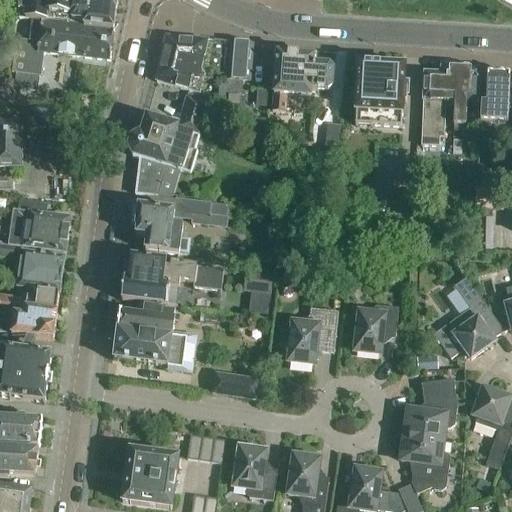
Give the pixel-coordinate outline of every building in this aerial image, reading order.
[(18,0),(19,22),(33,23),(54,26),(54,21),(48,20),(49,0),(18,0)] [(69,0),(49,0),(48,20),(54,21),(54,26),(85,30),(87,19),(82,18),(82,11),(69,10),(69,0)] [(118,0),(69,0),(69,10),(82,11),(82,18),(87,19),(85,30),(114,33),(116,14),(116,15),(118,0)] [(54,26),(33,23),(30,44),(17,42),(13,75),(16,76),(39,78),(40,79),(43,56),(110,64),(114,33),(85,30),(54,26)] [(156,84),(200,98),(204,81),(210,83),(211,76),(225,78),(227,45),(208,44),(166,40),(156,84)] [(231,45),(231,46),(228,88),(220,87),(218,102),(216,102),(215,117),(246,138),(248,111),(241,111),(243,84),(250,85),(253,47),(231,45)] [(314,67),(314,60),(277,57),(272,115),(286,116),(287,99),(311,100),(312,93),(328,94),(333,90),(334,73),(330,69),(314,67)] [(355,129),(401,131),(403,106),(406,106),(407,90),(404,86),(405,70),(359,67),(355,129)] [(428,104),(427,115),(445,116),(446,100),(455,101),(456,72),(442,71),(441,77),(425,76),(424,103),(428,104)] [(479,73),(456,72),(455,101),(456,101),(454,127),(466,128),(467,105),(477,106),(479,73)] [(481,135),(498,136),(498,125),(508,125),(510,78),(508,78),(504,75),(495,74),(490,77),(488,77),(487,107),(482,107),(481,125),(481,135)] [(16,76),(14,90),(38,92),(39,78),(16,76)] [(136,198),(158,200),(158,199),(167,170),(191,177),(198,154),(195,154),(209,108),(187,101),(180,125),(173,122),(171,127),(147,120),(142,137),(140,136),(131,141),(128,151),(133,160),(140,162),(136,198)] [(445,116),(427,115),(423,115),(421,149),(439,150),(440,141),(444,142),(445,116)] [(0,179),(15,180),(15,171),(22,171),(24,125),(0,124),(0,179)] [(477,212),(503,213),(504,192),(477,191),(477,212)] [(137,239),(148,240),(146,254),(190,260),(192,243),(182,242),(183,229),(173,228),(174,221),(193,223),(192,227),(216,230),(218,220),(219,220),(221,206),(211,205),(211,207),(176,202),(174,214),(139,210),(138,213),(134,212),(132,227),(137,228),(136,231),(138,231),(137,239)] [(71,221),(46,218),(48,207),(20,203),(18,214),(13,213),(8,249),(66,257),(71,221)] [(386,254),(387,218),(374,217),(372,259),(386,254)] [(400,218),(387,218),(386,254),(399,250),(400,218)] [(414,219),(400,218),(399,250),(412,245),(414,219)] [(340,233),(352,234),(353,224),(341,223),(340,233)] [(339,242),(353,244),(355,236),(340,234),(339,242)] [(17,291),(60,297),(65,261),(23,255),(23,252),(0,248),(0,260),(21,263),(17,291)] [(171,273),(166,272),(167,265),(132,261),(129,285),(125,284),(122,304),(167,310),(177,311),(180,286),(194,287),(193,292),(221,295),(224,275),(182,269),(183,269),(172,267),(171,273)] [(273,278),(249,275),(246,295),(271,298),(273,278)] [(450,326),(457,336),(454,338),(471,363),(496,346),(493,342),(505,336),(466,282),(455,290),(470,312),(450,326)] [(0,335),(12,338),(12,339),(54,345),(58,317),(57,317),(59,298),(37,295),(36,302),(21,300),(21,303),(0,299),(0,335)] [(121,315),(118,333),(119,333),(152,338),(153,333),(155,333),(156,329),(161,330),(163,313),(163,312),(146,309),(144,318),(121,315)] [(355,355),(381,358),(384,337),(396,339),(399,312),(378,309),(373,313),(372,317),(359,316),(355,355)] [(118,333),(114,363),(168,370),(182,372),(187,342),(172,340),(173,337),(175,322),(176,314),(163,313),(161,330),(156,329),(155,333),(153,333),(152,338),(119,333),(118,333)] [(310,320),(306,323),(305,327),(293,326),(288,366),(315,369),(316,360),(321,356),(334,358),(339,316),(311,313),(310,320)] [(0,399),(45,406),(52,358),(50,357),(49,358),(0,350),(0,399)] [(419,361),(420,374),(439,372),(438,360),(419,361)] [(213,397),(257,404),(260,384),(216,377),(213,397)] [(408,413),(404,440),(444,446),(446,432),(450,433),(455,430),(457,411),(454,384),(422,388),(425,416),(408,413)] [(498,435),(486,468),(500,473),(511,439),(511,406),(510,406),(511,402),(483,392),(473,420),(477,421),(475,427),(498,435)] [(0,447),(39,450),(43,424),(25,422),(25,418),(17,418),(17,422),(0,420),(0,447)] [(187,463),(223,468),(226,444),(191,439),(187,463)] [(444,446),(404,440),(401,465),(410,466),(411,465),(414,470),(412,487),(417,498),(432,491),(435,493),(442,494),(446,492),(450,461),(447,457),(442,456),(444,446)] [(0,481),(9,482),(9,478),(35,479),(39,453),(0,451),(0,481)] [(246,497),(250,502),(273,505),(277,478),(263,476),(266,455),(240,451),(234,491),(247,493),(246,497)] [(123,506),(169,511),(172,511),(180,460),(130,453),(123,506)] [(303,509),(302,511),(325,511),(329,486),(317,484),(320,463),(294,459),(288,498),(301,500),(300,505),(303,509)] [(337,511),(404,511),(399,498),(379,495),(382,477),(355,473),(352,495),(340,493),(337,511)] [(477,493),(488,497),(491,487),(481,483),(477,493)] [(0,511),(30,511),(33,493),(0,489),(0,511)] [(192,511),(216,511),(218,502),(194,499),(192,511)]
